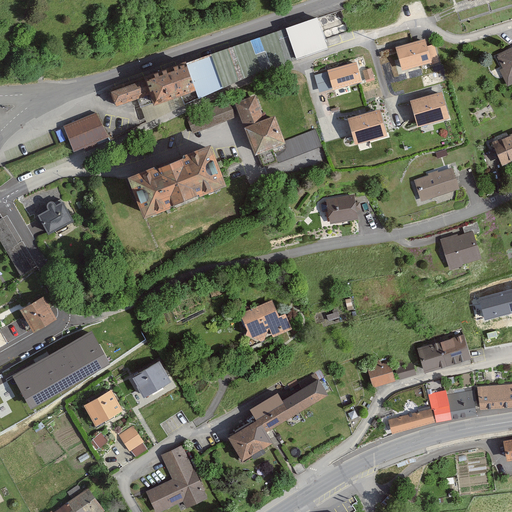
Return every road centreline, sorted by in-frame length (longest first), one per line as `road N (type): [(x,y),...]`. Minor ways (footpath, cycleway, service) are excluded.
road 1 (residential): [(4,198),(309,61),(430,22),(448,36),(511,25)]
road 2 (residential): [(511,195),(385,239),(211,267),(101,316),(63,319)]
road 3 (unclassified): [(328,0),(56,92)]
road 4 (residential): [(317,488),(325,462),(352,444),(391,389),(511,359)]
road 5 (primary): [(357,464),(439,434),(511,422)]
road 6 (residential): [(4,198),(63,302),(63,319)]
